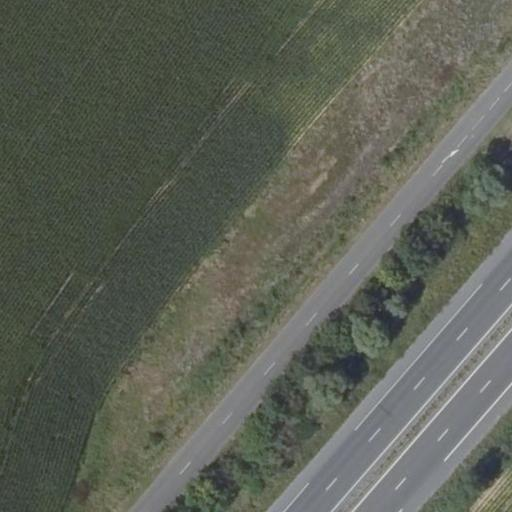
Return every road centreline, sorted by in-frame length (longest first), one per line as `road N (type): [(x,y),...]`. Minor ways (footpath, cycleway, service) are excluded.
road 1 (unclassified): [(511,91),(151,511)]
road 2 (trunk): [(511,283),(315,511)]
road 3 (trunk): [(377,511),(511,355)]
